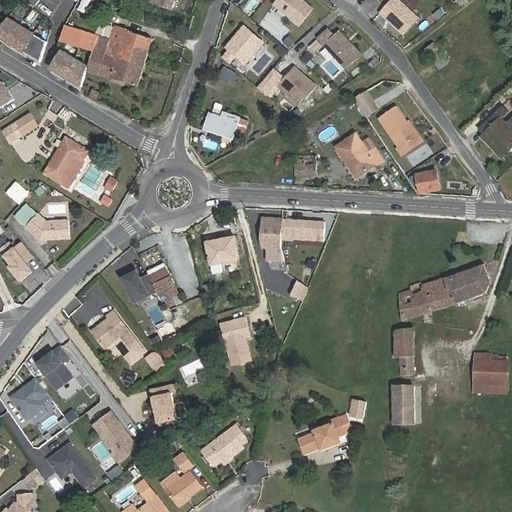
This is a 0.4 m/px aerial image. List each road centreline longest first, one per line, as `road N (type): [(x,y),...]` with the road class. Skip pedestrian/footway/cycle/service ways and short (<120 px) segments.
road 1 (tertiary): [(503,209),(201,196)]
road 2 (residential): [(340,0),(397,55),(503,209)]
road 3 (residential): [(172,152),(0,55)]
road 4 (tertiary): [(19,333),(152,208)]
road 5 (residential): [(172,152),(218,0)]
